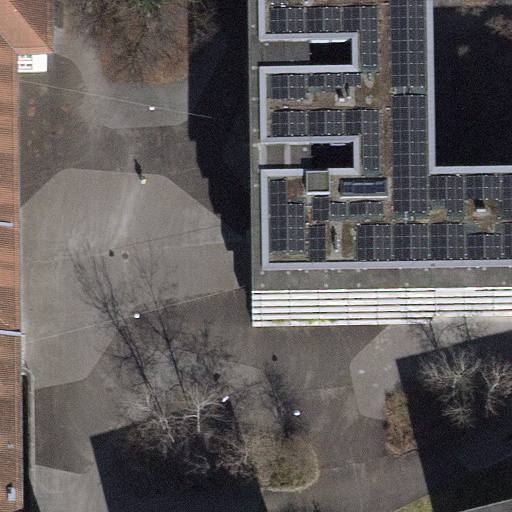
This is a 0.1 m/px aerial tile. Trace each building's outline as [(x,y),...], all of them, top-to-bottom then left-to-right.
[(0,0),(0,359),(38,359),(33,65),(66,65),(64,0),(0,0)] [(263,0),(264,39),(441,35),(440,0),(263,0)] [(266,143),(443,139),(441,35),(264,39),(266,143)] [(443,139),(266,143),(270,333),(447,329),(445,212),(443,139)] [(445,212),(447,329),(457,329),(511,327),(511,210),(454,212),(445,212)] [(40,511),(38,359),(0,359),(0,511),(40,511)]
